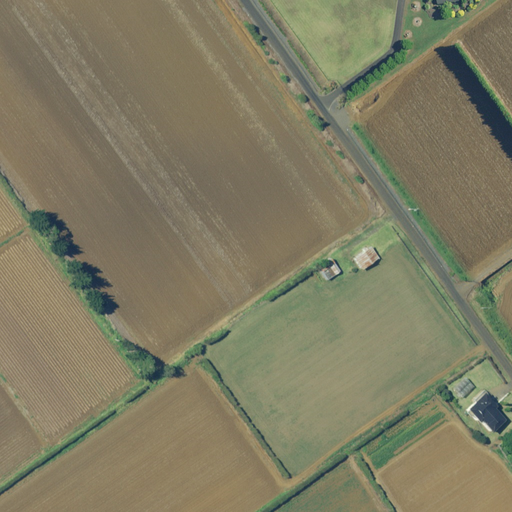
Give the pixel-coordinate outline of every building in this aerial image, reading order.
[(376,256),(367,244),(364,247),(363,245),(359,248),(360,249),(350,256),(359,268),(376,256)] [(339,269),(331,257),(319,265),(322,270),(327,278),(339,269)] [(251,337),(313,293),(305,282),(243,326),(251,337)] [(459,395),(471,384),(463,375),(451,386),(459,395)] [(501,417),(492,407),(490,405),(492,403),(479,389),(461,405),(474,420),(476,417),(488,430),(501,417)]
